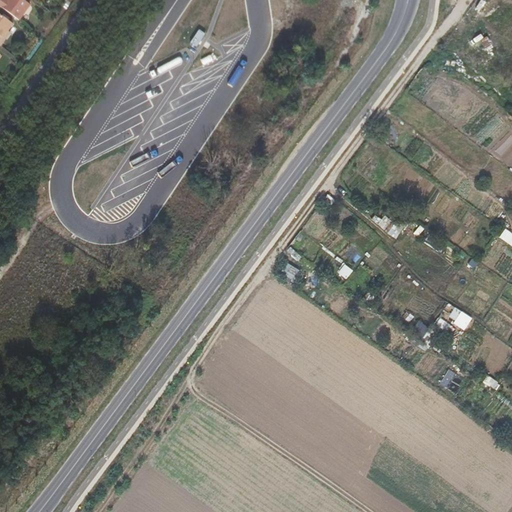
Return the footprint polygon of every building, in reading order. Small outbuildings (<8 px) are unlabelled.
[(0,0),(0,6),(20,20),(31,5),(23,0),(0,0)] [(0,44),(1,45),(11,31),(8,29),(13,22),(0,12),(0,44)] [(486,48),(492,44),(487,36),(481,40),(486,48)] [(176,221),(205,180),(193,172),(164,212),(176,221)] [(326,195),(325,203),(332,205),(334,196),(326,195)] [(189,245),(176,227),(164,236),(176,254),(189,245)] [(294,282),(300,269),(287,263),(281,276),(294,282)] [(345,264),(339,273),(348,279),(354,270),(345,264)] [(402,317),(409,322),(414,316),(407,311),(402,317)] [(419,320),(412,330),(423,338),(430,328),(419,320)] [(433,356),(420,374),(430,381),(442,362),(433,356)] [(488,375),(484,383),(495,389),(499,381),(488,375)]
